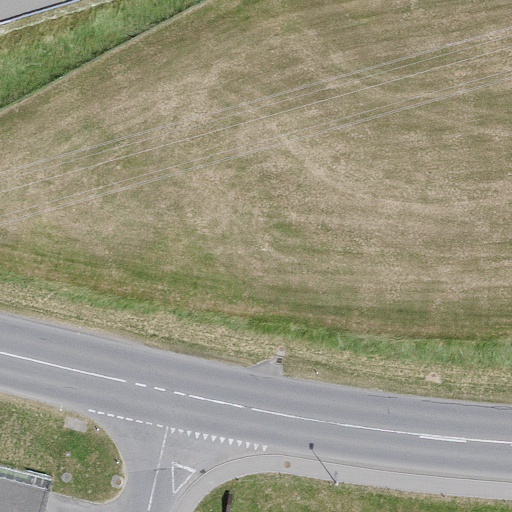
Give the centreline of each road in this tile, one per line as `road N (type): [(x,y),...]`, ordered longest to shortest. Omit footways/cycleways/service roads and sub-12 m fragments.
road 1 (primary): [(511,443),(173,393)]
road 2 (primary): [(173,393),(0,351)]
road 3 (unclassified): [(173,393),(144,511)]
